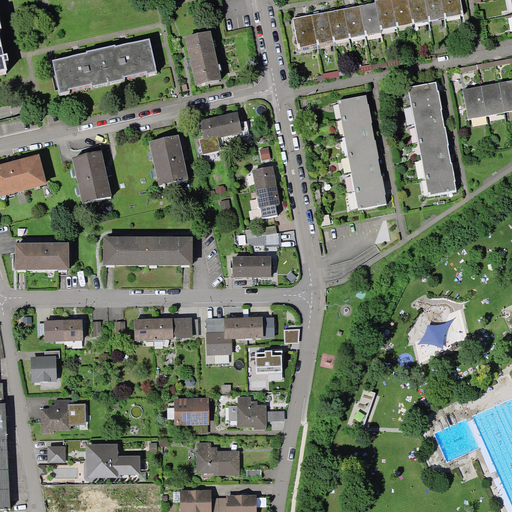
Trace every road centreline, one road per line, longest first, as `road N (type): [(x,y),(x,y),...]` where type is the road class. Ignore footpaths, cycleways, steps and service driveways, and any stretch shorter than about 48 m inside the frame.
road 1 (residential): [(313,300),(0,299)]
road 2 (residential): [(0,150),(275,88)]
road 3 (residential): [(511,54),(276,96)]
road 4 (residential): [(0,299),(38,511)]
road 5 (residential): [(313,300),(278,511)]
road 6 (residential): [(276,96),(313,300)]
